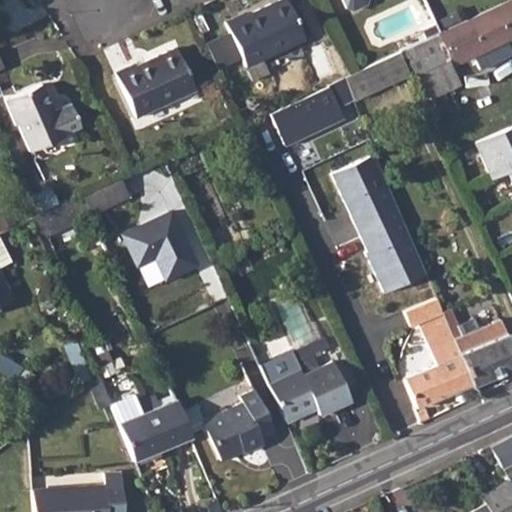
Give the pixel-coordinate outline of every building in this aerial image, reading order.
[(243,13),(224,22),(244,66),(303,38),(284,0),(279,0),(244,16),(243,13)] [(340,0),(344,8),(351,10),(365,4),(366,0),(340,0)] [(511,0),(506,0),(494,6),(508,37),(511,35),(511,0)] [(494,6),(454,24),(467,56),(470,54),(499,41),(508,37),(494,6)] [(427,23),(416,29),(419,38),(432,32),(427,23)] [(438,31),(403,46),(412,65),(426,98),(457,84),(445,57),(455,61),(467,56),(454,24),(438,31)] [(499,41),(470,54),(476,68),(506,54),(499,41)] [(133,64),(113,72),(133,116),(193,89),(174,48),(134,66),(133,64)] [(350,72),(342,75),(349,94),(352,100),(409,74),(402,57),(398,49),(350,72)] [(342,75),(266,109),(281,140),(341,114),(335,101),(349,94),(342,75)] [(40,83),(3,98),(15,124),(18,123),(29,150),(62,136),(61,133),(79,125),(69,103),(51,110),(40,83)] [(511,123),(501,129),(473,141),(489,177),(505,171),(511,186),(511,123)] [(375,152),(330,172),(362,235),(402,215),(375,152)] [(119,176),(80,193),(89,213),(129,194),(119,176)] [(33,193),(41,211),(50,207),(46,197),(42,189),(33,193)] [(166,204),(116,229),(135,267),(151,259),(164,283),(197,266),(166,204)] [(402,215),(362,235),(368,246),(363,248),(382,288),(424,270),(402,215)] [(0,240),(0,264),(9,260),(0,240)] [(0,301),(10,297),(0,275),(0,301)] [(449,309),(441,312),(441,313),(471,383),(511,365),(511,353),(498,319),(476,328),(472,319),(455,326),(449,309)] [(441,313),(427,320),(428,324),(433,335),(423,339),(434,365),(402,377),(414,407),(471,383),(441,313)] [(75,331),(66,334),(77,362),(86,358),(75,331)] [(296,367),(266,381),(284,420),(307,409),(306,405),(311,403),(316,413),(347,399),(329,360),(300,374),(296,367)] [(241,401),(201,419),(219,458),(240,448),(241,450),(261,441),(259,436),(272,430),(253,388),(238,394),(241,401)] [(175,398),(116,422),(132,459),(191,436),(178,405),(175,398)] [(511,434),(490,445),(501,464),(511,458),(511,434)] [(60,486),(30,488),(31,511),(122,511),(119,472),(102,473),(103,483),(60,486)] [(216,498),(205,501),(209,511),(221,511),(222,511),(216,498)] [(491,511),(486,503),(468,511),(491,511)]
